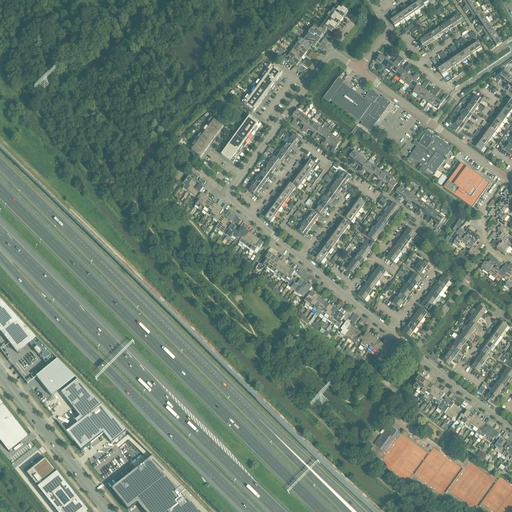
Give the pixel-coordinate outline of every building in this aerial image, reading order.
[(419,10),(412,0),(409,0),(410,0),(412,4),(409,6),(414,13),(415,15),(420,12),(419,10)] [(424,7),(419,0),(418,0),(417,1),(415,0),(412,0),(419,10),(424,7)] [(472,0),(469,0),(464,3),(466,6),(462,9),(464,11),(475,3),(472,0)] [(475,3),(464,11),(465,13),(469,10),(471,13),(478,8),(475,3)] [(414,13),(409,6),(407,8),(404,4),(402,5),(409,17),(414,13)] [(409,17),(402,5),(400,7),(402,11),(399,13),(404,20),(409,17)] [(337,6),(334,10),(339,13),(340,12),(345,16),(348,12),(343,8),(342,9),(337,6)] [(470,21),(482,13),(484,12),(481,7),(478,8),(471,13),(473,16),(469,19),(470,21)] [(334,10),(331,13),(336,17),(337,15),(343,19),(345,16),(340,12),(339,13),(334,10)] [(392,12),(399,23),(404,20),(399,13),(397,15),(394,11),(392,12)] [(399,23),(392,12),(390,13),(392,17),(389,19),(394,27),(399,23)] [(331,13),(328,17),(334,21),(335,19),(340,23),(343,19),(337,15),(336,17),(331,13)] [(478,23),(485,18),(482,13),(470,21),(472,23),(476,20),(478,23)] [(453,18),(458,25),(461,23),(462,25),(465,23),(459,14),(453,18)] [(328,17),(326,20),(331,24),(332,22),(338,26),(340,23),(335,19),(334,21),(328,17)] [(485,18),(478,23),(480,26),(476,29),(477,31),(488,23),(490,22),(487,17),(485,18)] [(448,21),(454,30),(457,28),(456,27),(458,25),(453,18),(448,21)] [(326,20),(323,24),(328,28),(329,26),(335,30),(338,26),(332,22),(331,24),(326,20)] [(443,25),(448,32),(451,30),(452,31),(454,30),(448,21),(443,25)] [(488,23),(477,31),(479,33),(483,30),(484,33),(492,28),(488,23)] [(320,28),(326,32),(327,30),(332,34),(335,30),(329,26),(328,28),(323,24),(320,28)] [(438,28),(444,37),(447,35),(446,33),(448,32),(443,25),(438,28)] [(326,32),(320,28),(319,30),(314,26),(311,30),(316,34),(318,32),(323,36),(326,32)] [(444,37),(438,28),(434,31),(438,38),(441,36),(442,38),(444,37)] [(492,28),(484,33),(486,36),(482,39),(484,41),(495,33),(492,28)] [(311,30),(308,33),(314,37),(315,36),(320,39),(322,41),(325,37),(323,36),(318,32),(316,34),(311,30)] [(438,38),(434,31),(428,35),(434,43),(437,42),(436,40),(438,38)] [(308,33),(306,37),(311,41),(312,39),(318,43),(320,39),(315,36),(314,37),(308,33)] [(491,43),(498,38),(495,33),(484,41),(485,43),(489,40),(491,43)] [(424,38),(428,45),(431,43),(432,45),(434,43),(428,35),(424,38)] [(428,45),(424,38),(423,36),(417,40),(424,50),(427,48),(426,47),(428,45)] [(306,37),(303,40),(303,41),(309,44),(311,46),(312,45),(315,47),(318,43),(312,39),(311,41),(306,37)] [(471,44),(476,52),(482,48),(474,37),(472,38),(474,42),(471,44)] [(498,38),(491,43),(493,46),(489,48),(491,51),(502,43),(498,38)] [(301,39),(298,43),(303,46),(302,48),(307,52),(310,48),(307,46),(309,44),(303,41),(303,40),(301,39)] [(464,44),(471,55),(476,52),(471,44),(469,46),(466,42),(464,44)] [(298,43),(295,46),(301,50),(299,52),(304,56),(307,52),(302,48),(303,46),(298,43)] [(471,55),(464,44),(462,45),(464,49),(461,51),(466,58),(471,55)] [(295,46),(293,50),(298,54),(296,55),(302,59),(304,56),(299,52),(301,50),(295,46)] [(466,58),(461,51),(459,53),(456,49),(454,51),(461,62),(466,58)] [(293,50),(290,54),(295,57),(294,59),(299,63),(302,59),(296,55),(298,54),(293,50)] [(452,58),(456,65),(461,62),(454,51),(452,52),(454,56),(452,58)] [(381,66),(389,55),(386,53),(384,57),(381,55),(375,62),(381,66)] [(295,57),(290,54),(285,60),(288,62),(289,61),(297,67),(299,63),(294,59),(295,57)] [(389,55),(381,66),(385,69),(390,62),(388,60),(391,56),(389,55)] [(452,68),(453,71),(458,67),(456,65),(452,58),(449,60),(446,56),(444,57),(452,68)] [(452,68),(444,57),(442,59),(445,63),(442,65),(446,72),(447,72),(452,68)] [(390,73),(398,62),(396,60),(393,64),(390,62),(385,69),(390,73)] [(395,76),(400,69),(397,67),(400,63),(398,62),(390,73),(395,76)] [(436,63),(434,64),(441,75),(447,72),(446,72),(442,65),(439,67),(436,63)] [(274,85),(282,73),(271,65),(242,104),(254,112),(271,89),(272,90),(275,86),(274,85)] [(400,69),(395,76),(400,80),(408,69),(406,67),(403,71),(400,69)] [(400,80),(405,83),(410,77),(410,76),(407,74),(410,70),(408,69),(400,80)] [(501,80),(503,82),(508,75),(504,71),(496,82),(498,84),(501,80)] [(410,87),(418,76),(415,74),(413,78),(410,76),(410,77),(405,83),(410,87)] [(505,89),(511,79),(511,77),(508,75),(503,82),(506,84),(503,88),(505,89)] [(420,77),(418,76),(410,87),(415,91),(416,89),(418,85),(420,84),(417,81),(420,77)] [(329,103),(331,100),(359,121),(360,121),(362,123),(360,125),(367,130),(375,120),(377,122),(391,103),(382,97),(380,100),(378,98),(379,96),(371,90),(365,97),(366,97),(364,99),(343,84),(344,82),(339,78),(323,99),(329,103)] [(421,87),(418,85),(416,89),(415,91),(413,92),(418,96),(426,85),(424,84),(421,87)] [(423,100),(428,92),(425,90),(428,87),(426,85),(418,96),(423,100)] [(428,103),(436,92),(434,91),(431,94),(428,92),(423,100),(428,103)] [(433,107),(438,100),(435,98),(438,94),(436,92),(428,103),(433,107)] [(480,103),(482,100),(475,95),(472,100),(480,106),(480,107),(482,104),(480,103)] [(438,100),(433,107),(438,110),(446,99),(443,98),(441,102),(438,100)] [(468,105),(475,110),(477,108),(479,109),(480,107),(480,106),(472,100),(468,105)] [(501,107),(509,113),(511,109),(511,107),(506,103),(504,106),(502,105),(501,107)] [(475,110),(468,105),(465,110),(473,116),(475,114),(473,113),(475,110)] [(509,113),(501,107),(499,109),(501,110),(499,113),(506,118),(509,113)] [(294,125),(302,114),(297,110),(292,117),(295,119),(292,123),(294,125)] [(473,116),(465,110),(461,115),(467,119),(468,120),(470,117),(473,119),(474,117),(473,116)] [(494,117),(502,123),(506,118),(499,113),(497,116),(495,115),(494,117)] [(302,114),(294,125),(296,126),(299,122),(301,124),(306,117),(302,114)] [(466,123),(468,120),(467,119),(461,115),(457,120),(466,126),(467,124),(466,123)] [(221,155),(233,164),(261,125),(250,116),(233,140),(232,139),(229,143),(230,144),(221,155)] [(303,132),(311,121),(306,117),(301,124),(304,126),(301,130),(303,132)] [(502,123),(494,117),(492,119),(494,120),(492,123),(499,128),(502,123)] [(189,150),(201,158),(212,143),(213,143),(216,139),(215,139),(224,127),(212,118),(189,150)] [(454,125),(461,130),(463,127),(464,128),(466,126),(457,120),(454,125)] [(311,131),(316,124),(311,121),(303,132),(306,133),(308,130),(311,131)] [(487,126),(495,132),(499,128),(492,123),(490,125),(488,124),(487,126)] [(316,124),(311,131),(314,134),(311,137),(313,139),(321,128),(316,124)] [(461,130),(454,125),(450,130),(459,136),(460,134),(459,132),(461,130)] [(485,132),(492,137),(495,132),(487,126),(485,128),(487,129),(485,132)] [(321,139),(326,131),(321,128),(313,139),(315,140),(318,137),(321,139)] [(290,139),(297,144),(299,141),(303,144),(304,141),(297,136),(298,134),(291,129),(290,132),(291,133),(292,135),(290,139)] [(326,131),(321,139),(324,141),(321,144),(323,146),(331,135),(326,131)] [(427,131),(419,143),(418,144),(420,145),(418,148),(417,147),(410,157),(423,166),(419,171),(424,175),(428,169),(435,174),(445,159),(444,159),(446,155),(447,156),(452,149),(438,138),(437,139),(435,138),(436,137),(427,131)] [(492,137),(485,132),(483,135),(481,134),(480,136),(488,142),(492,137)] [(331,135),(323,146),(325,147),(328,144),(330,146),(335,139),(336,139),(331,135)] [(479,135),(477,137),(478,138),(480,139),(477,142),(485,147),(488,142),(480,136),(479,135)] [(297,144),(290,139),(286,143),(297,151),(299,149),(295,146),(297,144)] [(341,142),(336,139),(335,139),(330,146),(333,148),(331,152),(333,153),(341,142)] [(485,147),(477,142),(476,145),(474,144),(472,146),(481,152),(485,147)] [(283,148),(290,153),(292,150),(296,153),(297,151),(286,143),(283,148)] [(290,153),(283,148),(279,153),(290,161),(292,159),(288,156),(290,153)] [(350,166),(358,155),(353,151),(348,159),(351,161),(348,165),(350,166)] [(279,153),(276,158),(281,162),(283,163),(285,160),(289,163),(290,161),(279,153)] [(358,155),(350,166),(352,168),(355,164),(358,166),(363,159),(358,155)] [(270,161),(281,169),(282,167),(279,165),(281,162),(276,158),(274,156),(270,161)] [(316,165),(307,158),(305,161),(307,162),(305,165),(312,170),(314,171),(318,166),(317,165),(316,165)] [(360,173),(368,162),(363,159),(358,166),(361,168),(358,172),(360,173)] [(281,169),(270,161),(267,166),(274,171),(276,169),(279,171),(281,169)] [(368,162),(360,173),(362,175),(365,171),(368,173),(373,166),(368,162)] [(489,184),(461,164),(444,188),(472,208),(489,184)] [(310,176),(314,171),(312,170),(305,165),(303,167),(301,166),(300,168),(309,175),(310,176)] [(274,171),(267,166),(263,171),(274,179),(275,177),(272,174),(274,171)] [(373,166),(368,173),(370,175),(368,179),(370,180),(378,169),(373,166)] [(307,181),(310,176),(309,175),(300,168),(298,171),(300,172),(298,174),(303,179),(305,180),(305,179),(307,181)] [(382,173),(378,169),(370,180),(372,182),(375,178),(377,180),(382,173)] [(259,176),(266,181),(269,178),(272,181),(274,179),(263,171),(259,176)] [(354,180),(343,172),(340,177),(347,182),(349,179),(353,182),(354,180)] [(379,187),(387,176),(382,173),(377,180),(380,182),(377,186),(379,187)] [(293,178),(301,184),(305,180),(303,179),(298,174),(296,177),(294,176),(293,178)] [(387,176),(379,187),(381,189),(384,185),(387,187),(392,180),(394,178),(389,174),(387,176)] [(256,181),(267,189),(268,187),(264,184),(266,181),(259,176),(256,181)] [(340,177),(338,176),(335,181),(336,182),(347,190),(349,188),(345,185),(347,182),(340,177)] [(183,189),(186,192),(190,186),(188,185),(192,180),(189,177),(183,185),(185,186),(183,189)] [(301,184),(293,178),(291,180),(293,181),(291,184),(290,184),(296,188),(298,189),(301,184)] [(196,183),(192,180),(188,185),(190,186),(186,192),(190,194),(194,189),(192,188),(196,183)] [(397,184),(392,180),(387,187),(390,189),(387,193),(389,195),(397,184)] [(267,189),(256,181),(252,186),(259,191),(261,188),(265,191),(267,189)] [(333,187),(340,192),(342,189),(346,192),(347,190),(336,182),(335,181),(331,186),(333,187)] [(199,185),(196,183),(192,188),(194,189),(190,194),(194,197),(198,192),(196,191),(199,185)] [(292,193),(296,188),(290,184),(291,184),(289,183),(287,186),(285,184),(284,187),(290,191),(292,193)] [(194,197),(192,199),(198,203),(199,201),(197,200),(201,194),(200,193),(203,188),(199,185),(196,191),(198,192),(194,197)] [(259,191),(252,186),(249,191),(260,199),(261,196),(257,194),(259,191)] [(397,201),(405,190),(400,186),(395,193),(398,195),(395,199),(397,201)] [(284,190),(281,193),(286,196),(291,199),(294,194),(292,193),(290,191),(284,187),(282,189),(284,190)] [(329,192),(340,200),(341,197),(338,195),(340,192),(333,187),(329,192)] [(506,189),(503,194),(503,195),(505,196),(508,198),(506,200),(510,203),(511,204),(511,195),(511,197),(507,194),(509,191),(506,189)] [(405,190),(397,201),(400,202),(402,198),(405,200),(410,193),(405,190)] [(506,208),(510,203),(506,200),(508,198),(505,196),(503,195),(503,194),(499,191),(495,196),(500,200),(498,202),(506,208)] [(340,200),(329,192),(326,196),(333,202),(335,199),(338,202),(340,200)] [(277,196),(285,203),(289,198),(286,196),(281,193),(280,195),(278,194),(277,196)] [(407,208),(415,197),(410,193),(405,200),(408,202),(405,206),(407,208)] [(201,194),(197,200),(199,201),(198,203),(196,206),(199,209),(203,204),(201,202),(205,197),(201,194)] [(285,203),(277,196),(275,198),(277,199),(274,202),(281,208),(285,203)] [(333,202),(326,196),(322,201),(333,209),(334,207),(331,204),(333,202)] [(355,203),(362,208),(366,203),(357,196),(355,199),(357,200),(355,203)] [(209,200),(205,197),(201,202),(203,204),(199,209),(203,211),(206,206),(205,205),(209,200)] [(415,207),(420,200),(415,197),(407,208),(409,209),(412,205),(415,207)] [(203,211),(206,214),(210,209),(208,208),(212,202),(209,200),(205,205),(206,206),(203,211)] [(417,215),(425,204),(420,200),(415,207),(418,209),(415,213),(417,215)] [(333,209),(322,201),(318,206),(325,211),(328,208),(331,211),(333,209)] [(506,208),(498,202),(497,205),(492,201),(488,206),(490,208),(492,206),(496,208),(495,211),(494,211),(497,213),(499,210),(503,213),(506,208)] [(206,214),(210,217),(214,212),(212,210),(216,205),(212,202),(208,208),(210,209),(206,214)] [(281,208),(274,202),(272,205),(271,204),(269,206),(274,209),(278,212),(281,208)] [(362,208),(355,203),(353,205),(351,204),(350,206),(358,213),(362,208)] [(389,208),(395,213),(397,210),(401,212),(403,210),(392,203),(389,208)] [(424,214),(430,207),(425,204),(417,215),(419,216),(422,212),(424,214)] [(210,217),(214,219),(217,214),(215,213),(220,208),(216,205),(212,210),(214,212),(210,217)] [(318,206),(317,205),(315,206),(313,208),(313,210),(326,219),(327,217),(324,214),(325,211),(318,206)] [(274,217),(278,212),(274,209),(269,206),(268,208),(269,209),(267,212),(274,217)] [(358,213),(350,206),(348,208),(350,210),(348,212),(355,218),(358,213)] [(427,222),(434,211),(430,207),(424,214),(427,217),(424,220),(427,222)] [(217,222),(221,217),(220,215),(224,210),(220,208),(215,213),(217,214),(214,219),(217,222)] [(385,213),(395,220),(397,218),(393,215),(395,213),(389,208),(385,213)] [(507,216),(503,213),(499,210),(497,213),(494,211),(495,211),(492,209),(488,214),(491,216),(493,213),(497,216),(495,218),(497,220),(499,218),(504,221),(507,216)] [(321,218),(311,211),(309,211),(307,214),(307,216),(308,217),(316,222),(318,219),(319,220),(321,218)] [(434,222),(439,214),(434,211),(427,222),(429,223),(431,220),(434,222)] [(271,222),(274,217),(267,212),(265,215),(264,214),(262,216),(271,222)] [(355,218),(348,212),(346,215),(344,214),(343,216),(351,223),(355,218)] [(395,220),(385,213),(382,217),(388,222),(390,220),(394,222),(395,220)] [(439,214),(434,222),(437,224),(434,227),(436,229),(438,226),(442,229),(444,225),(443,224),(446,220),(444,218),(439,214)] [(221,217),(217,222),(219,223),(216,228),(219,231),(223,226),(221,225),(225,219),(221,217)] [(316,222),(308,217),(305,221),(313,228),(315,226),(313,225),(316,222)] [(378,222),(388,230),(390,228),(386,225),(388,222),(382,217),(378,222)] [(508,224),(504,221),(499,218),(497,220),(495,218),(493,217),(489,222),(492,223),(493,221),(497,224),(496,226),(498,228),(500,226),(504,229),(508,224)] [(339,224),(346,229),(350,224),(341,218),(340,220),(341,221),(339,224)] [(219,231),(223,234),(227,229),(225,227),(229,222),(225,219),(221,225),(223,226),(219,231)] [(313,228),(305,221),(301,226),(308,231),(310,229),(312,230),(313,228)] [(223,234),(226,236),(230,231),(228,230),(232,225),(229,222),(225,227),(227,229),(223,234)] [(388,230),(378,222),(375,227),(381,232),(383,229),(387,232),(388,230)] [(308,231),(301,226),(298,224),(294,230),(304,238),(305,236),(310,240),(312,238),(306,234),(308,231)] [(346,229),(339,224),(337,227),(336,226),(334,228),(343,234),(346,229)] [(508,231),(504,229),(500,226),(498,228),(496,226),(493,224),(490,229),(492,231),(494,229),(498,232),(496,234),(499,236),(501,233),(505,236),(508,231)] [(231,239),(232,237),(236,231),(234,230),(236,228),(232,225),(228,230),(230,231),(226,236),(231,239)] [(405,226),(403,228),(406,231),(404,234),(411,238),(413,240),(417,235),(415,233),(405,226)] [(381,232),(375,227),(371,232),(381,239),(383,237),(379,235),(381,232)] [(232,237),(236,239),(239,234),(241,236),(245,230),(242,228),(238,233),(236,231),(232,237)] [(332,234),(339,239),(343,234),(334,228),(333,230),(334,231),(332,234)] [(236,239),(239,242),(243,237),(245,238),(249,233),(245,230),(241,236),(239,234),(236,239)] [(455,235),(450,242),(458,247),(461,243),(463,239),(461,237),(463,234),(463,235),(465,232),(462,230),(460,233),(458,231),(455,235)] [(463,244),(465,246),(466,245),(467,244),(471,238),(469,236),(473,232),(470,230),(465,236),(463,235),(463,234),(461,237),(463,239),(461,243),(463,244)] [(381,239),(371,232),(367,237),(374,242),(376,239),(380,241),(381,239)] [(509,239),(505,236),(501,233),(499,236),(496,234),(494,232),(490,237),(493,239),(494,237),(498,239),(497,242),(499,244),(501,241),(505,244),(509,239)] [(239,242),(242,244),(243,245),(247,240),(249,241),(252,236),(249,233),(245,238),(243,237),(239,242)] [(411,238),(404,234),(402,236),(398,233),(396,235),(398,236),(408,243),(411,238)] [(339,239),(332,234),(330,237),(329,236),(327,238),(335,244),(339,239)] [(356,239),(361,243),(364,240),(357,235),(354,238),(356,239)] [(396,235),(394,237),(399,241),(397,243),(399,244),(404,248),(407,244),(408,243),(398,236),(396,235)] [(465,246),(471,250),(473,246),(476,248),(477,245),(475,243),(480,237),(477,235),(474,240),(471,238),(467,244),(466,245),(465,246)] [(243,245),(247,248),(249,244),(250,242),(252,244),(256,238),(252,236),(249,241),(247,240),(243,245)] [(247,248),(250,250),(254,245),(256,246),(257,245),(260,241),(256,238),(252,244),(250,242),(249,244),(247,248)] [(335,244),(327,238),(326,240),(327,241),(325,244),(327,245),(332,249),(335,244)] [(364,245),(372,251),(374,249),(373,248),(375,245),(368,240),(364,245)] [(509,247),(505,244),(501,241),(499,244),(497,242),(494,240),(491,245),(493,247),(495,244),(499,247),(497,250),(505,255),(507,253),(506,252),(509,247)] [(260,249),(264,244),(260,241),(257,245),(256,246),(254,245),(250,250),(249,251),(256,256),(261,250),(260,249)] [(397,243),(396,246),(390,242),(388,244),(401,253),(404,248),(397,243)] [(482,244),(479,243),(477,245),(476,248),(473,246),(471,250),(467,254),(475,260),(480,253),(477,251),(482,244)] [(322,245),(320,248),(328,254),(332,249),(327,245),(325,244),(323,246),(322,245)] [(401,253),(388,244),(387,246),(392,250),(390,253),(397,258),(401,253)] [(372,251),(364,245),(361,250),(362,251),(367,255),(370,252),(371,253),(372,251)] [(320,250),(318,253),(323,257),(325,259),(328,254),(320,248),(318,249),(320,250)] [(357,255),(365,261),(367,259),(366,258),(367,255),(362,251),(361,250),(357,255)] [(264,268),(266,267),(267,268),(271,263),(269,261),(273,256),(269,253),(261,265),(259,264),(256,268),(259,271),(262,267),(264,268)] [(321,263),(325,259),(323,257),(318,253),(316,256),(315,255),(313,257),(321,263)] [(397,258),(390,253),(388,256),(385,253),(383,256),(394,263),(397,258)] [(365,261),(357,255),(354,260),(355,261),(360,265),(362,262),(364,263),(365,261)] [(480,268),(488,273),(490,270),(493,267),(494,265),(492,263),(495,259),(490,255),(488,257),(491,259),(488,263),(485,261),(480,268)] [(267,268),(271,270),(274,265),(273,264),(276,259),(273,256),(269,261),(271,263),(267,268)] [(271,270),(274,273),(278,268),(276,267),(280,261),(276,259),(273,264),(274,265),(271,270)] [(354,260),(350,265),(358,271),(360,268),(358,267),(360,265),(355,261),(354,260)] [(431,268),(421,260),(417,266),(424,271),(426,268),(429,270),(431,268)] [(274,273),(278,276),(282,271),(280,269),(284,264),(280,261),(276,267),(278,268),(274,273)] [(495,279),(498,275),(501,271),(498,269),(500,266),(501,266),(502,264),(500,262),(495,268),(493,267),(490,270),(488,273),(495,279)] [(278,276),(282,278),(285,273),(283,272),(287,267),(284,264),(280,269),(282,271),(278,276)] [(503,278),(509,270),(507,268),(508,266),(506,264),(503,268),(501,266),(500,266),(498,269),(501,271),(498,275),(503,278)] [(357,273),(358,271),(350,265),(346,270),(353,274),(355,271),(357,273)] [(415,265),(412,269),(423,278),(425,275),(422,273),(424,271),(417,266),(415,265)] [(374,267),(372,269),(382,276),(386,271),(379,266),(377,269),(374,267)] [(282,278),(285,281),(289,276),(287,275),(291,269),(287,267),(283,272),(285,273),(282,278)] [(289,284),(293,278),(291,277),(295,272),(291,269),(287,275),(289,276),(285,281),(289,284)] [(374,273),(372,276),(379,281),(382,276),(372,269),(371,271),(374,273)] [(503,278),(508,282),(511,278),(511,270),(511,272),(509,270),(503,278)] [(410,279),(418,285),(420,282),(419,281),(421,278),(414,274),(410,279)] [(439,282),(445,286),(449,281),(450,282),(452,280),(445,274),(443,277),(439,274),(438,276),(441,278),(439,282)] [(365,279),(375,286),(379,281),(372,276),(370,279),(367,276),(365,279)] [(293,278),(289,284),(287,286),(291,289),(295,284),(296,285),(300,280),(297,277),(295,280),(293,278)] [(367,283),(365,286),(372,291),(375,286),(365,279),(364,280),(367,283)] [(407,284),(413,289),(416,286),(417,287),(418,285),(410,279),(407,284)] [(291,289),(294,292),(298,287),(300,288),(304,283),(300,280),(296,285),(295,284),(291,289)] [(445,286),(439,282),(437,284),(432,281),(431,283),(432,284),(442,291),(445,286)] [(294,292),(298,294),(302,289),(304,291),(308,285),(304,283),(300,288),(298,287),(294,292)] [(413,289),(407,284),(403,289),(411,295),(413,292),(411,291),(413,289)] [(432,291),(438,296),(442,291),(432,284),(431,286),(434,288),(432,291)] [(304,299),(306,296),(311,288),(308,285),(304,291),(302,289),(298,294),(304,299)] [(358,288),(368,296),(368,295),(370,297),(373,292),(372,291),(365,286),(363,288),(360,286),(358,288)] [(368,296),(358,288),(357,290),(360,293),(358,296),(365,300),(368,296)] [(403,289),(400,293),(406,298),(408,295),(410,296),(411,295),(403,289)] [(438,296),(432,291),(430,294),(426,291),(425,294),(435,301),(438,296)] [(307,298),(304,302),(307,303),(306,304),(309,307),(313,302),(311,300),(315,295),(311,292),(307,298)] [(396,298),(404,304),(406,302),(405,301),(406,298),(400,293),(398,292),(395,297),(396,298)] [(425,301),(431,306),(435,301),(425,294),(423,295),(427,298),(425,301)] [(309,307),(313,310),(317,304),(315,303),(319,298),(315,295),(311,300),(313,302),(309,307)] [(313,310),(316,312),(320,307),(319,306),(322,300),(319,298),(315,303),(317,304),(313,310)] [(396,298),(393,303),(399,308),(401,305),(403,306),(404,304),(396,298)] [(17,318),(0,300),(0,332),(0,333),(17,353),(36,338),(17,319),(17,318)] [(316,312),(320,315),(324,310),(322,308),(326,303),(322,300),(319,306),(320,307),(316,312)] [(431,306),(425,301),(423,303),(419,301),(418,303),(428,311),(431,306)] [(476,311),(486,318),(487,316),(484,313),(486,311),(487,312),(490,308),(482,302),(476,311)] [(320,315),(324,318),(327,313),(326,311),(330,306),(326,303),(322,308),(324,310),(320,315)] [(324,318),(327,320),(331,315),(329,314),(333,308),(330,306),(326,311),(327,313),(324,318)] [(419,310),(417,313),(424,318),(427,313),(417,306),(416,308),(419,310)] [(327,320),(331,323),(335,318),(333,316),(337,311),(333,308),(329,314),(331,315),(327,320)] [(331,323),(335,326),(338,320),(337,319),(340,314),(337,311),(333,316),(335,318),(331,323)] [(472,315),(479,320),(481,317),(484,320),(486,318),(476,311),(472,315)] [(410,315),(420,323),(424,318),(417,313),(415,316),(412,313),(410,315)] [(344,317),(340,314),(337,319),(338,320),(335,326),(338,328),(343,323),(341,322),(344,317)] [(420,323),(410,315),(409,317),(412,320),(410,323),(417,328),(420,323)] [(479,320),(472,315),(469,320),(481,329),(482,327),(477,323),(479,320)] [(467,327),(474,332),(476,329),(479,331),(481,329),(469,320),(468,320),(466,323),(466,324),(465,325),(467,327)] [(496,325),(504,331),(508,326),(501,321),(499,324),(498,323),(496,325)] [(341,334),(344,337),(348,331),(346,330),(350,325),(346,322),(341,330),(342,331),(341,334)] [(417,328),(410,323),(408,325),(403,322),(402,324),(403,325),(413,333),(417,328)] [(344,337),(348,339),(352,334),(350,333),(354,327),(350,325),(346,330),(348,331),(344,337)] [(413,333),(403,325),(402,327),(405,330),(403,333),(409,338),(413,333)] [(494,331),(501,336),(504,331),(496,325),(495,327),(496,328),(494,331)] [(348,339),(352,342),(355,337),(354,335),(357,330),(354,327),(350,333),(352,334),(348,339)] [(463,332),(473,339),(475,337),(472,334),(474,332),(467,327),(463,332)] [(357,342),(361,337),(359,335),(361,333),(357,330),(354,335),(355,337),(352,342),(355,345),(357,342)] [(489,335),(497,341),(501,336),(494,331),(492,334),(491,333),(489,335)] [(473,339),(463,332),(460,337),(467,342),(469,339),(472,341),(473,339)] [(361,337),(357,342),(361,345),(365,340),(367,341),(370,336),(367,333),(363,338),(361,337)] [(455,340),(457,341),(456,341),(466,349),(468,347),(465,344),(467,342),(460,337),(458,335),(455,340)] [(487,341),(494,346),(497,341),(489,335),(488,337),(489,338),(487,341)] [(361,345),(365,348),(368,342),(370,344),(374,338),(370,336),(367,341),(365,340),(361,345)] [(365,348),(368,350),(372,345),(374,346),(378,341),(374,338),(370,344),(368,342),(365,348)] [(368,350),(372,353),(376,348),(378,349),(381,344),(378,341),(374,346),(372,345),(368,350)] [(453,346),(459,351),(462,348),(465,351),(466,349),(456,341),(453,346)] [(482,345),(490,351),(494,346),(487,341),(485,344),(484,343),(482,345)] [(372,353),(375,355),(379,350),(381,352),(385,346),(381,344),(378,349),(376,348),(372,353)] [(490,351),(482,345),(481,347),(482,348),(480,351),(482,352),(487,356),(487,355),(490,351)] [(375,355),(379,358),(383,353),(385,354),(389,349),(385,346),(381,352),(379,350),(375,355)] [(459,351),(453,346),(449,351),(460,359),(462,357),(457,354),(459,351)] [(379,358),(383,361),(387,356),(388,357),(392,352),(389,349),(385,354),(383,353),(379,358)] [(460,359),(449,351),(446,356),(452,361),(454,358),(459,361),(460,359)] [(390,359),(392,360),(396,354),(392,352),(388,357),(387,356),(383,361),(387,364),(390,359)] [(475,355),(485,362),(489,357),(487,355),(487,356),(482,352),(480,355),(476,353),(475,355)] [(475,362),(481,367),(485,362),(475,355),(474,357),(477,359),(475,362)] [(450,364),(452,361),(446,356),(442,361),(452,368),(454,366),(450,364)] [(57,360),(35,377),(51,397),(74,378),(75,378),(57,360)] [(481,367),(475,362),(473,365),(469,362),(468,365),(478,372),(481,367)] [(511,381),(511,379),(511,378),(505,374),(504,373),(501,378),(500,378),(507,383),(509,380),(511,381)] [(413,387),(417,390),(421,385),(419,383),(423,378),(419,375),(415,381),(417,382),(413,387)] [(495,381),(497,383),(505,389),(506,390),(508,387),(505,385),(507,383),(500,378),(501,378),(499,376),(495,381)] [(426,381),(423,378),(419,383),(421,385),(417,390),(421,392),(424,388),(422,386),(426,381)] [(81,420),(100,404),(77,380),(76,381),(61,393),(81,420)] [(430,383),(426,381),(422,386),(424,388),(421,392),(424,395),(428,390),(426,389),(430,383)] [(434,386),(430,383),(426,389),(428,390),(424,395),(428,398),(432,393),(430,392),(434,386)] [(505,389),(497,383),(493,387),(500,392),(502,390),(504,391),(505,389)] [(437,389),(434,386),(430,392),(432,393),(428,398),(432,400),(435,396),(433,394),(437,389)] [(493,387),(490,392),(498,398),(500,396),(498,395),(500,392),(493,387)] [(432,400),(435,403),(439,398),(437,397),(441,392),(437,389),(433,394),(435,396),(432,400)] [(435,403),(439,406),(443,401),(441,399),(445,394),(441,392),(437,397),(439,398),(435,403)] [(497,400),(498,398),(490,392),(486,397),(493,402),(495,399),(497,400)] [(443,401),(439,406),(437,408),(441,411),(445,406),(446,407),(450,402),(446,399),(445,402),(443,401)] [(0,401),(0,442),(8,453),(28,437),(0,401)] [(441,411),(445,414),(448,409),(450,410),(454,405),(450,402),(446,407),(445,406),(441,411)] [(100,404),(81,420),(66,432),(81,451),(103,433),(111,443),(126,431),(100,404)] [(445,414),(448,417),(452,412),(454,413),(458,408),(454,405),(450,410),(448,409),(445,414)] [(461,410),(458,408),(454,413),(452,412),(448,417),(452,419),(454,417),(456,418),(461,410)] [(458,420),(461,422),(465,417),(467,418),(471,413),(467,411),(463,415),(462,414),(458,420)] [(467,418),(465,417),(461,422),(458,427),(462,430),(465,425),(469,420),(471,421),(474,416),(471,413),(467,418)] [(465,425),(469,428),(472,423),(474,424),(478,419),(474,416),(471,421),(469,420),(465,425)] [(469,428),(472,430),(476,425),(478,427),(482,421),(478,419),(474,424),(472,423),(469,428)] [(472,430),(476,433),(480,428),(482,429),(485,424),(482,421),(478,427),(476,425),(472,430)] [(476,433),(480,436),(483,431),(485,432),(489,427),(485,424),(482,429),(480,428),(476,433)] [(389,425),(385,430),(384,429),(380,433),(382,435),(378,440),(374,446),(380,450),(390,436),(392,438),(397,431),(392,427),(389,425)] [(480,436),(483,438),(487,433),(489,434),(493,429),(489,427),(485,432),(483,431),(480,436)] [(483,438),(487,441),(491,436),(492,437),(496,432),(493,429),(489,434),(487,433),(483,438)] [(397,431),(392,438),(390,436),(380,450),(385,453),(399,432),(397,431)] [(500,435),(496,432),(492,437),(491,436),(487,441),(491,444),(494,439),(496,440),(500,435)] [(495,450),(498,453),(502,448),(500,447),(504,441),(500,439),(495,446),(497,448),(495,450)] [(508,444),(504,441),(500,447),(502,448),(498,453),(502,456),(506,451),(504,449),(508,444)] [(511,447),(508,444),(504,449),(506,451),(502,456),(506,459),(509,454),(507,452),(511,447)] [(486,455),(481,451),(478,456),(483,460),(483,459),(485,457),(486,455)] [(38,489),(41,492),(43,494),(43,495),(45,498),(45,497),(47,500),(49,503),(50,503),(52,505),(51,506),(54,509),(54,508),(56,511),(81,511),(85,510),(85,509),(79,502),(77,499),(75,496),(74,497),(72,494),(73,494),(71,491),(70,491),(68,488),(66,485),(66,486),(64,483),(62,480),(61,480),(59,477),(60,477),(57,474),(57,475),(55,472),(53,469),(51,467),(51,466),(45,458),(38,464),(26,473),(26,474),(32,481),(34,483),(34,484),(36,487),(37,486),(39,489),(38,489)] [(111,490),(109,491),(126,511),(127,511),(128,511),(136,505),(141,511),(204,511),(150,458),(111,490)]
